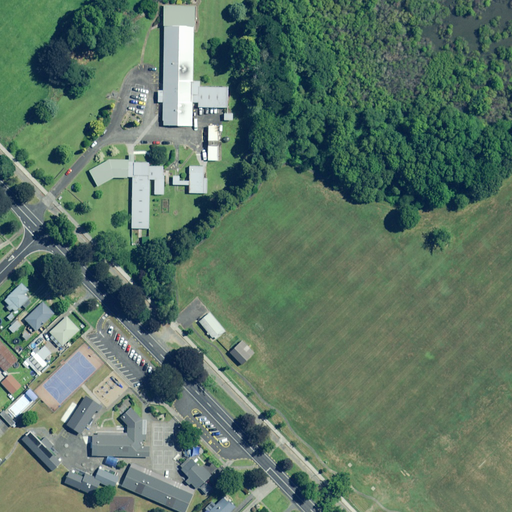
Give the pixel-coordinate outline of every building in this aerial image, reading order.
[(164,6),(162,125),(192,125),(193,108),(228,108),(228,88),(192,88),(193,6),(164,6)] [(219,127),(208,127),(208,161),(219,161),(219,127)] [(114,159),(108,160),(88,170),(97,187),(114,178),(132,178),(131,229),(149,229),(150,192),(150,180),(154,180),(154,195),(163,195),(164,167),(149,167),(149,163),(133,163),(133,160),(114,159)] [(189,167),(189,193),(206,193),(207,167),(189,167)] [(13,309),(15,312),(22,305),(24,308),(32,301),(29,298),(33,295),(29,291),(21,284),(4,301),(9,305),(6,307),(10,311),(13,309)] [(43,302),(24,320),(30,325),(26,328),(32,335),(54,314),(43,302)] [(15,317),(12,313),(7,318),(10,321),(15,317)] [(225,331),(210,313),(199,322),(214,340),(225,331)] [(79,330),(67,316),(49,333),(52,335),(50,338),(59,347),(62,345),(63,346),(79,330)] [(22,325),(17,321),(9,329),(13,333),(22,325)] [(17,360),(0,341),(0,366),(5,372),(17,360)] [(254,353),(242,341),(229,353),(241,365),(254,353)] [(51,353),(44,346),(40,350),(37,347),(33,351),(36,354),(29,360),(28,359),(23,364),(26,368),(29,365),(37,373),(47,364),(44,360),(51,353)] [(22,385),(11,374),(1,383),(12,395),(22,385)] [(38,397),(29,389),(25,394),(34,402),(38,397)] [(102,405),(87,394),(65,427),(79,437),(102,405)] [(92,436),(92,456),(149,457),(149,446),(144,445),(144,418),(134,407),(123,415),(128,421),(127,437),(92,436)] [(16,423),(4,411),(0,414),(12,427),(16,423)] [(60,463),(31,431),(21,440),(50,472),(60,463)] [(206,465),(194,452),(184,461),(192,469),(188,473),(199,484),(202,481),(204,483),(219,469),(211,460),(206,465)] [(117,460),(108,456),(104,464),(114,468),(117,460)] [(184,511),(193,489),(130,464),(121,487),(182,511),(184,511)] [(70,472),(65,483),(94,495),(99,483),(114,490),(120,475),(99,467),(95,476),(85,472),(83,477),(70,472)] [(230,511),(234,508),(224,497),(216,505),(212,501),(205,509),(206,510),(204,511),(230,511)]
